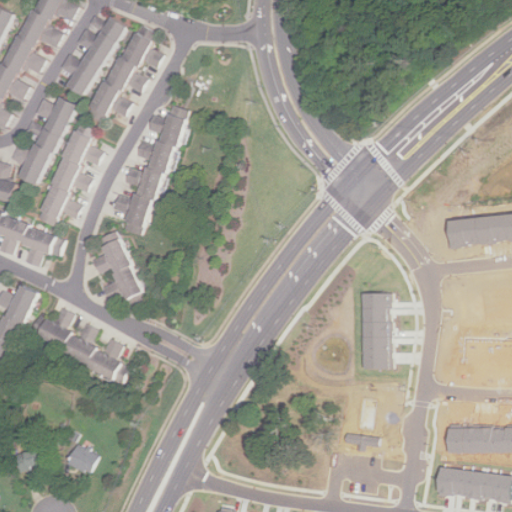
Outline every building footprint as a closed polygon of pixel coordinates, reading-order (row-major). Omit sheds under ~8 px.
[(44,0),(0,85),(0,122),(11,128),(18,114),(7,109),(15,94),(28,101),(35,86),(24,80),(31,67),(44,74),(52,59),(41,53),(47,41),(62,48),(70,33),(58,27),(64,15),(77,22),(85,7),(73,1),(73,0),(44,0)] [(0,60),(25,15),(10,7),(0,16),(0,60)] [(106,38),(91,29),(83,43),(96,51),(89,63),(74,54),(66,68),(80,76),(75,86),(94,97),(135,25),(119,15),(106,38)] [(96,116),(110,123),(117,110),(131,117),(138,103),(127,97),(133,86),(147,93),(154,79),(143,73),(149,62),(162,69),(170,55),(156,48),(163,35),(143,24),(96,116)] [(40,153),(24,145),(18,159),(32,166),(28,176),(48,185),(85,104),(69,96),(64,107),(48,100),(42,114),(55,120),(40,153)] [(197,110),(181,105),(176,120),(159,115),(155,129),(170,134),(166,147),(148,141),(143,156),(158,161),(154,174),(136,168),(132,184),(145,188),(142,199),(126,194),(121,209),(136,214),(132,230),(157,237),(197,110)] [(47,221),(64,227),(68,215),(83,220),(89,204),(77,200),(81,189),(93,193),(99,178),(87,173),(91,162),(104,166),(109,151),(97,147),(102,130),(82,123),(47,221)] [(13,165),(0,161),(0,197),(17,202),(22,183),(10,180),(13,165)] [(511,207),(455,216),(456,242),(511,236),(511,207)] [(73,238),(0,209),(0,231),(11,235),(5,250),(19,255),(24,242),(36,246),(30,262),(45,268),(51,252),(66,257),(73,238)] [(105,274),(120,268),(125,281),(110,287),(116,301),(133,294),(138,307),(155,301),(127,231),(108,239),(114,254),(100,260),(105,274)] [(0,381),(43,292),(26,285),(20,297),(5,291),(0,304),(13,310),(7,322),(0,318),(0,381)] [(366,294),(367,370),(393,370),(391,293),(366,294)] [(37,333),(129,384),(138,368),(122,359),(130,346),(116,338),(109,349),(98,343),(105,331),(92,323),(85,335),(73,328),(80,315),(68,308),(60,322),(47,315),(37,333)] [(511,331),(465,330),(464,355),(511,357),(511,331)] [(354,423),(352,436),(387,441),(388,426),(354,423)] [(511,451),(452,451),(451,424),(511,423),(511,451)] [(96,476),(106,456),(82,444),(72,464),(96,476)] [(21,456),(26,472),(56,463),(50,447),(21,456)] [(511,501),(442,493),(445,467),(511,474),(511,501)]
